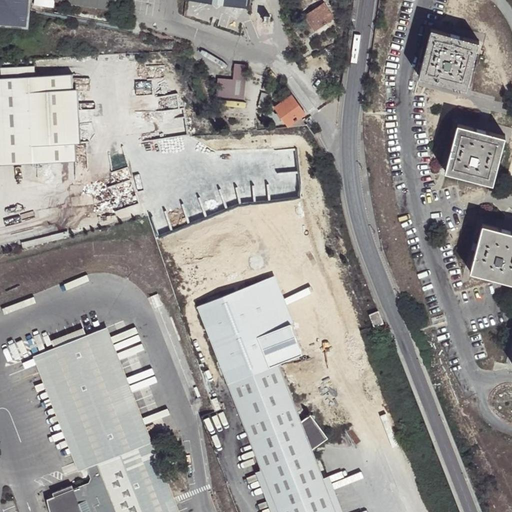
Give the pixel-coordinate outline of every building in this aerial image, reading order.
[(0,0),(0,23),(28,26),(30,0),(0,0)] [(191,0),(246,9),(247,0),(191,0)] [(323,3),(306,14),(315,27),(332,16),(323,3)] [(479,43),(431,31),(419,78),(466,90),(479,43)] [(233,79),(216,78),(217,96),(243,99),(246,64),(234,64),(233,79)] [(0,162),(76,161),(76,143),(81,143),(80,89),(74,89),(74,74),(0,76),(0,162)] [(299,117),(305,113),(291,94),(274,107),(279,113),(276,114),(280,119),(282,118),(289,128),(304,125),(299,117)] [(505,138),(457,126),(445,173),(493,185),(505,138)] [(511,232),(482,225),(470,272),(511,283),(511,232)] [(157,294),(150,296),(152,304),(159,301),(157,294)] [(382,324),(378,312),(369,315),(374,327),(382,324)] [(98,329),(141,437),(148,435),(106,326),(98,329)] [(41,351),(83,460),(141,437),(98,329),(41,351)] [(226,381),(234,401),(285,381),(277,361),(226,381)] [(285,381),(234,401),(277,511),(336,511),(311,446),(326,434),(308,411),(299,417),(285,381)] [(141,437),(83,460),(91,479),(103,510),(103,511),(169,511),(165,499),(172,496),(150,440),(143,443),(141,437)] [(98,511),(103,510),(91,479),(73,486),(71,483),(52,491),(53,494),(46,497),(47,500),(49,511),(98,511)] [(178,511),(172,496),(165,499),(169,511),(178,511)]
